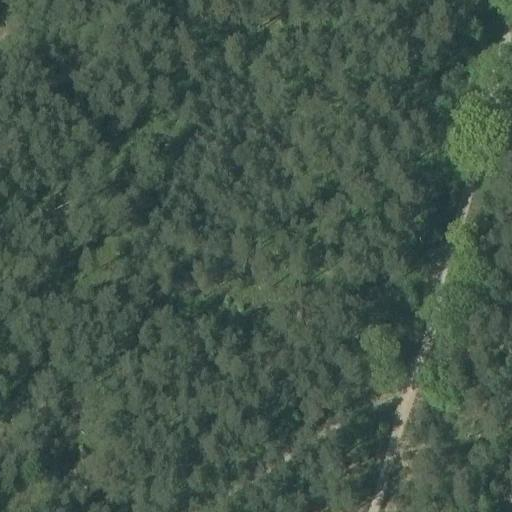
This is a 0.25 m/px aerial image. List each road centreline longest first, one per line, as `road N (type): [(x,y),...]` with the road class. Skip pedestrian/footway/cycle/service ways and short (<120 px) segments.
road 1 (track): [(511,16),(436,311),(407,391)]
road 2 (track): [(197,511),(407,391)]
road 3 (track): [(407,391),(370,511)]
